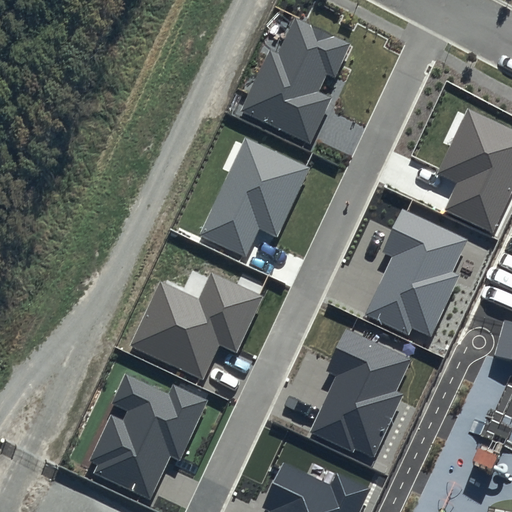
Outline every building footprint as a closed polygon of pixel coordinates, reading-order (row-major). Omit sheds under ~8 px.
[(352,43),(295,17),(279,53),(270,49),(241,111),(310,142),(330,98),(318,92),(326,75),(336,79),(352,43)] [(511,194),(511,128),(468,108),(437,173),(457,182),(444,210),(494,233),(511,194)] [(310,168),(245,137),(198,235),(246,258),(260,229),(277,237),(310,168)] [(468,240),(403,210),(383,252),(392,256),(365,315),(409,335),(413,327),(431,336),(460,274),(454,271),(468,240)] [(264,297),(212,273),(199,300),(160,281),(129,347),(204,381),(220,345),(237,353),(264,297)] [(412,359),(346,328),(326,371),(336,376),(309,432),(353,453),(355,449),(373,458),(403,395),(396,391),(412,359)] [(208,401),(173,384),(168,394),(126,375),(113,403),(128,411),(123,421),(110,415),(88,461),(96,465),(92,474),(151,501),(171,457),(180,461),(208,401)] [(360,511),(372,489),(336,472),(330,485),(284,463),(263,507),(270,510),(269,511),(360,511)]
